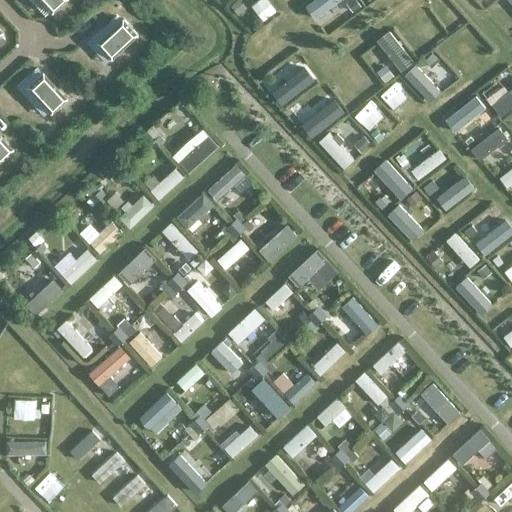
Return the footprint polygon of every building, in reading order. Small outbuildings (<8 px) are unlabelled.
[(38,0),(51,13),(64,0),(38,0)] [(246,6),(240,0),(234,0),(230,4),(238,14),(246,6)] [(275,10),(266,0),(255,0),(250,5),(262,20),(275,10)] [(308,0),(304,4),(314,17),(337,0),(308,0)] [(352,11),(361,5),(357,0),(347,0),(345,1),(352,11)] [(123,19),(121,21),(97,43),(112,59),(138,35),(123,19)] [(377,38),(401,70),(414,60),(389,28),(377,38)] [(432,52),(425,59),(431,66),(438,59),(432,52)] [(385,63),(377,70),(385,81),(394,74),(385,63)] [(441,89),(416,63),(404,74),(429,100),(441,89)] [(281,103),(314,78),(304,66),(271,91),(281,103)] [(66,98),(41,72),(25,87),(50,114),(66,98)] [(511,84),(490,101),(499,114),(511,104),(511,84)] [(474,92),(441,116),(451,129),(483,105),(474,92)] [(310,136),(344,110),(334,97),(300,123),(310,136)] [(490,111),(481,118),(488,127),(497,120),(490,111)] [(499,123),(469,146),(479,158),(508,135),(499,123)] [(188,171),(218,144),(203,126),(172,154),(188,171)] [(376,127),(371,132),(378,140),(383,135),(376,127)] [(329,130),(319,139),(344,166),(354,157),(341,142),(345,139),(337,131),(333,135),(329,130)] [(154,148),(164,139),(159,133),(149,143),(154,148)] [(364,134),(354,142),(362,151),(371,142),(364,134)] [(0,136),(0,160),(12,150),(0,136)] [(402,164),(399,166),(413,183),(448,156),(440,146),(414,166),(403,152),(399,155),(398,153),(395,155),(402,164)] [(373,168),(400,197),(412,186),(385,157),(373,168)] [(208,188),(217,199),(246,172),(237,162),(208,188)] [(511,163),(499,173),(509,186),(511,183),(511,163)] [(159,199),(184,175),(175,166),(159,180),(153,173),(145,181),(150,187),(149,188),(159,199)] [(436,197),(446,209),(475,186),(465,174),(436,197)] [(368,178),(367,177),(361,182),(368,189),(374,184),(370,181),(374,177),(372,175),(368,178)] [(423,185),(429,194),(439,186),(433,178),(423,185)] [(95,202),(105,192),(100,187),(90,197),(95,202)] [(422,196),(416,189),(406,197),(412,205),(422,196)] [(188,226),(214,202),(203,190),(177,214),(188,226)] [(130,226),(155,203),(144,192),(132,202),(128,198),(121,205),(125,209),(119,215),(130,226)] [(380,208),(389,200),(384,193),(381,196),(379,195),(374,200),(380,208)] [(424,227),(399,202),(388,213),(413,239),(424,227)] [(511,224),(506,218),(475,242),(484,254),(511,233),(511,224)] [(100,251),(122,231),(111,219),(98,231),(90,222),(80,230),(100,251)] [(198,250),(171,220),(161,229),(188,259),(198,250)] [(269,259),(298,234),(287,222),(259,247),(269,259)] [(469,235),(477,230),(472,223),(465,229),(469,235)] [(44,239),(37,230),(28,237),(36,246),(44,239)] [(456,230),(446,238),(470,266),(480,258),(456,230)] [(226,267),(249,246),(241,237),(217,258),(226,267)] [(42,243),(25,257),(34,267),(41,260),(37,256),(46,248),(42,243)] [(129,283),(157,256),(145,244),(118,271),(129,283)] [(72,282),(98,257),(87,246),(76,257),(69,250),(54,264),(72,282)] [(339,269),(318,246),(289,274),(300,285),(308,278),(318,288),(339,269)] [(443,260),(433,248),(426,255),(436,266),(443,260)] [(498,254),(492,258),(498,266),(503,261),(498,254)] [(485,262),(477,269),(483,277),(492,270),(485,262)] [(109,296),(123,283),(114,273),(89,296),(97,306),(98,305),(104,312),(115,302),(109,296)] [(467,274),(455,285),(481,313),(492,302),(467,274)] [(63,288),(53,277),(36,292),(32,288),(28,292),(32,296),(24,303),(34,314),(63,288)] [(221,305),(197,278),(186,288),(211,315),(221,305)] [(229,280),(221,288),(229,296),(237,289),(229,280)] [(273,309),(293,290),(285,281),(265,300),(273,309)] [(353,293),(341,304),(368,333),(379,322),(353,293)] [(182,340),(203,320),(195,311),(182,322),(174,313),(173,314),(161,302),(153,309),(165,322),(167,320),(175,329),(173,331),(182,340)] [(238,342),(266,316),(255,305),(228,331),(238,342)] [(146,310),(140,315),(150,325),(155,320),(146,310)] [(94,348),(66,317),(56,327),(57,327),(53,331),(57,336),(61,332),(84,357),(94,348)] [(511,345),(511,344),(511,327),(503,335),(511,345)] [(289,342),(276,329),(268,336),(272,339),(261,350),(261,351),(256,356),(265,365),(289,342)] [(140,330),(129,340),(151,365),(162,355),(140,330)] [(222,339),(211,349),(232,372),(244,361),(229,344),(232,342),(226,336),(223,339),(222,339)] [(399,339),(373,363),(382,373),(408,349),(399,339)] [(337,341),(312,365),(321,374),(346,350),(337,341)] [(131,355),(120,343),(88,371),(108,395),(119,385),(109,373),(131,355)] [(205,371),(196,361),(176,379),(186,389),(205,371)] [(364,370),(355,378),(378,403),(379,402),(389,412),(394,408),(388,402),(393,398),(387,393),(387,394),(364,370)] [(283,371),(273,380),(284,391),(293,382),(283,371)] [(306,371),(284,392),(294,402),(316,381),(306,371)] [(264,375),(252,386),(278,415),(290,404),(264,375)] [(209,378),(205,381),(209,386),(214,382),(209,378)] [(433,380),(420,391),(448,422),(461,410),(433,380)] [(155,432),(182,407),(167,390),(139,415),(155,432)] [(230,396),(205,417),(213,426),(218,422),(219,424),(239,407),(230,396)] [(338,396),(317,415),(326,424),(347,405),(338,396)] [(417,408),(411,414),(419,422),(425,417),(417,408)] [(403,421),(393,411),(383,420),(393,430),(403,421)] [(282,445),(292,456),(317,433),(306,422),(282,445)] [(236,428),(220,442),(233,456),(258,432),(250,423),(240,432),(236,428)] [(382,423),(375,429),(384,439),(391,432),(382,423)] [(421,426),(395,450),(405,461),(432,437),(421,426)] [(480,426),(452,452),(463,464),(478,450),(486,458),(498,447),(489,438),(490,437),(480,426)] [(90,427),(69,448),(77,457),(99,436),(90,427)] [(47,436),(7,437),(8,452),(47,451),(47,436)] [(114,450),(91,472),(99,480),(123,458),(114,450)] [(277,451),(265,461),(293,493),(305,482),(277,451)] [(179,452),(168,462),(196,492),(207,481),(179,452)] [(448,456),(423,480),(432,489),(457,466),(448,456)] [(391,457),(375,473),(369,466),(359,475),(374,491),(400,466),(391,457)] [(135,472),(112,494),(120,503),(143,481),(135,472)] [(249,478),(222,504),(229,511),(232,511),(258,488),(249,478)] [(420,482),(393,507),(398,511),(409,511),(418,504),(424,510),(435,500),(429,494),(430,493),(420,482)] [(341,511),(350,511),(370,494),(361,484),(346,498),(343,494),(338,499),(341,502),(336,506),(341,511)] [(165,492),(143,511),(164,511),(175,502),(165,492)]
